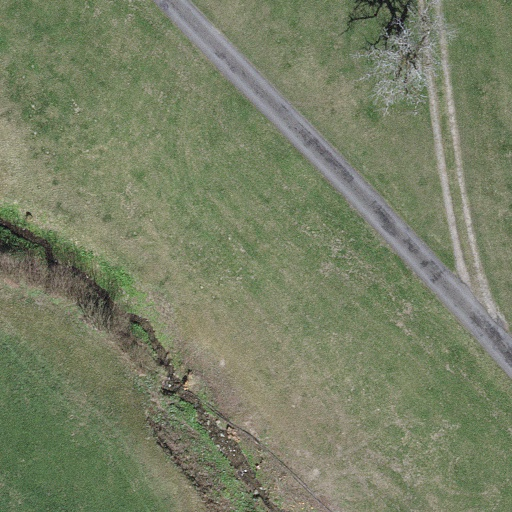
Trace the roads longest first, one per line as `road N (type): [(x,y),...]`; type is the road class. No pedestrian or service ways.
road 1 (unclassified): [(511,351),(172,0)]
road 2 (track): [(431,0),(476,312)]
